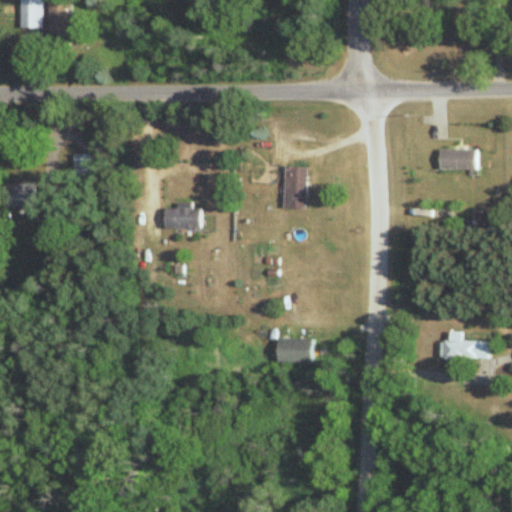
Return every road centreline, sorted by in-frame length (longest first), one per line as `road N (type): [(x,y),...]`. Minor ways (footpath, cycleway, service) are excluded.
road 1 (residential): [(362,511),(379,194),(364,0)]
road 2 (residential): [(0,96),(511,90)]
